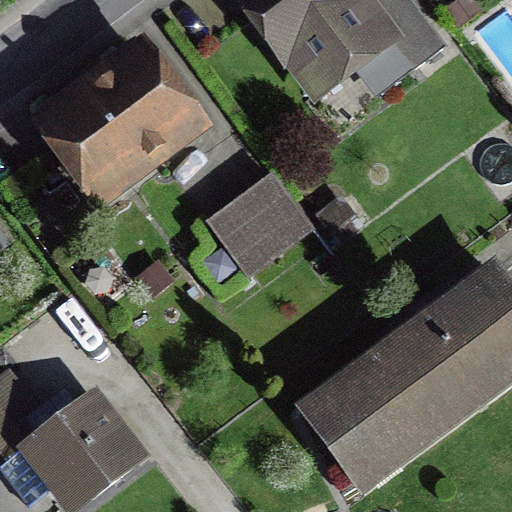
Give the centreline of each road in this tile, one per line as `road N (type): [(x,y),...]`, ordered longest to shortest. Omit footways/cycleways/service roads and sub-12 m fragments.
road 1 (residential): [(223,511),(81,328)]
road 2 (residential): [(0,74),(101,0)]
